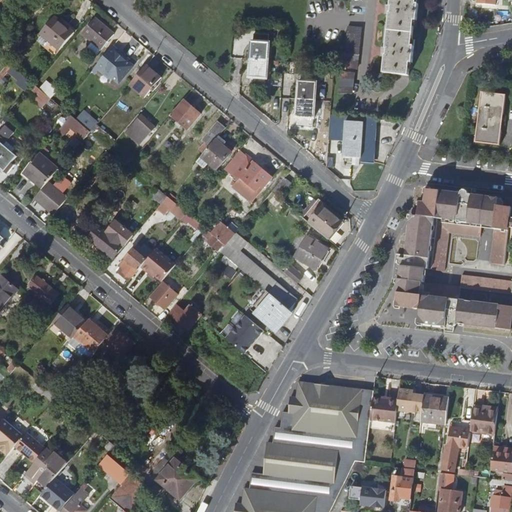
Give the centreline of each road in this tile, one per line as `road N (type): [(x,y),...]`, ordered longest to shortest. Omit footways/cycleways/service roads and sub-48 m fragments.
road 1 (residential): [(258,424),(0,203)]
road 2 (residential): [(373,222),(113,6)]
road 3 (residential): [(298,353),(511,380)]
road 4 (residential): [(373,222),(298,353)]
road 5 (residential): [(373,0),(365,87),(370,97),(388,99),(395,78)]
road 6 (residential): [(449,45),(403,162)]
